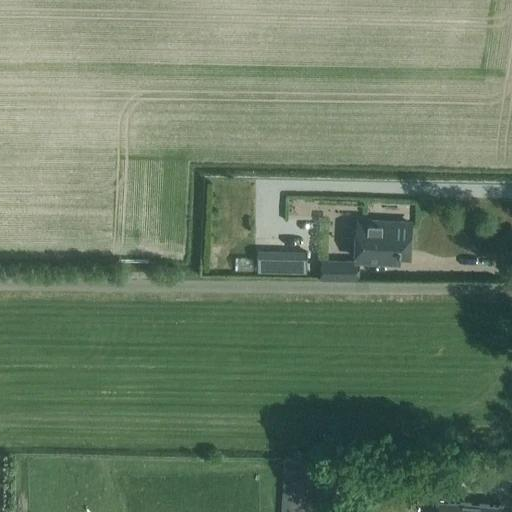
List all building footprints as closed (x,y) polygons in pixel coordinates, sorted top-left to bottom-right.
[(410,250),(412,224),(359,221),(357,258),(400,260),(400,252),(402,252),(402,250),(410,250)] [(309,273),(309,256),(260,255),(260,272),(309,273)] [(358,278),(359,262),(323,261),(322,277),(358,278)] [(282,511),(331,511),(333,457),(303,456),(302,477),(284,477),(282,511)] [(420,462),(417,501),(440,503),(439,511),(502,511),(503,506),(448,501),(445,482),(447,462),(420,462)]
